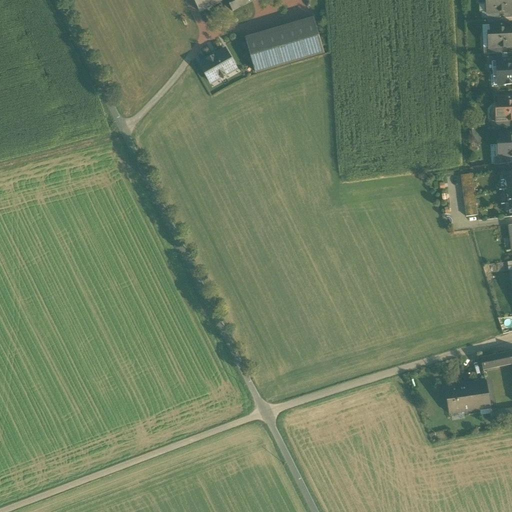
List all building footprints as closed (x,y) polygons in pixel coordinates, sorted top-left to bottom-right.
[(193,0),(200,12),(224,0),(193,0)] [(226,0),(233,12),(252,2),(250,0),(226,0)] [(485,12),(485,13),(499,12),(511,12),(511,5),(511,3),(511,1),(511,0),(510,0),(488,0),(489,3),(485,4),(485,12)] [(246,39),(256,73),(323,53),(313,19),(246,39)] [(487,48),(487,49),(501,48),(511,47),(511,23),(490,25),(491,39),(487,39),(487,48)] [(490,25),(488,25),(482,25),(483,48),(487,48),(487,39),(491,39),(490,25)] [(200,64),(210,82),(218,77),(217,74),(223,71),(226,75),(236,69),(226,51),(214,58),(213,57),(200,64)] [(491,76),(492,88),(498,87),(498,86),(503,85),(505,87),(506,85),(511,85),(511,59),(502,60),(496,60),(496,62),(492,62),(493,75),(491,76)] [(495,121),(495,122),(509,121),(511,120),(511,97),(498,98),(499,112),(495,112),(495,121)] [(472,131),(469,132),(469,137),(472,137),(479,143),(484,137),(476,130),(472,130),(472,131)] [(497,157),(511,157),(511,156),(511,132),(500,133),(501,148),(497,148),(497,157)] [(494,165),(494,166),(511,164),(511,157),(497,157),(493,157),(494,165)] [(509,211),(510,217),(511,217),(511,171),(502,173),(503,180),(505,179),(506,190),(508,190),(509,196),(507,197),(508,204),(510,204),(511,211),(509,211)] [(461,176),(466,217),(478,216),(472,174),(461,176)] [(445,387),(449,414),(490,409),(491,409),(486,382),(445,387)] [(490,414),(492,424),(500,423),(498,411),(494,412),(493,410),(491,410),(491,409),(490,409),(490,414)]
